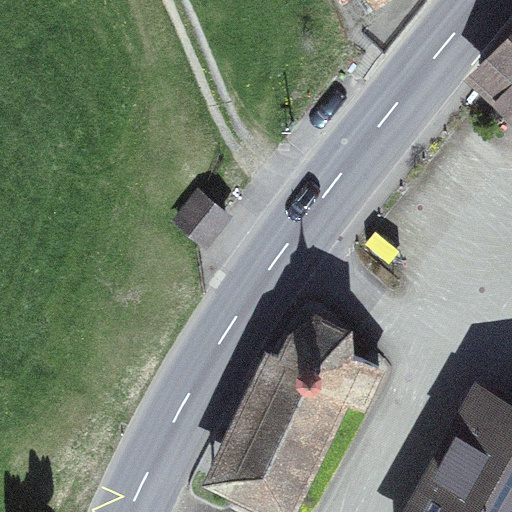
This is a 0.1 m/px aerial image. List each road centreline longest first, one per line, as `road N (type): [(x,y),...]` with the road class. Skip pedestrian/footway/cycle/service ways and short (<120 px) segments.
road 1 (secondary): [(129,511),(247,299),(485,0)]
road 2 (track): [(176,0),(234,135),(311,213)]
